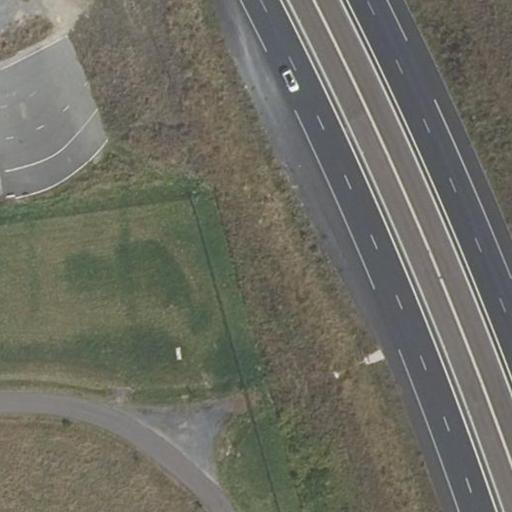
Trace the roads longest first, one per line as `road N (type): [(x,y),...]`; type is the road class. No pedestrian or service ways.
road 1 (trunk): [(251,0),(475,511)]
road 2 (trunk): [(511,320),(371,0)]
